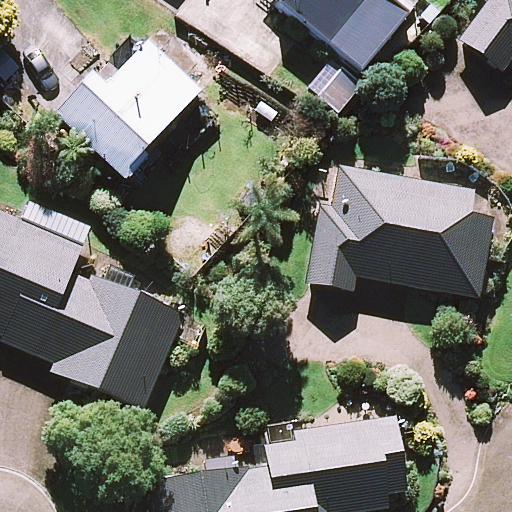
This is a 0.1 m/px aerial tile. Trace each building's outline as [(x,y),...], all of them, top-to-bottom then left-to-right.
[(276,0),(284,6),(281,11),(362,78),(418,11),(405,0),(276,0)] [(511,0),(489,0),(458,41),(503,76),(511,64),(511,0)] [(202,96),(146,48),(110,91),(96,78),(57,123),(127,183),(202,96)] [(474,195),(339,172),(333,207),(322,205),(308,288),(352,295),(355,280),(479,302),(492,224),(470,220),(474,195)] [(0,218),(0,337),(2,339),(0,344),(53,367),(49,375),(144,414),(184,319),(74,273),(82,253),(0,218)] [(264,439),(268,470),(238,474),(236,458),(206,462),(208,478),(152,485),(154,511),(387,511),(386,499),(407,497),(398,422),(264,439)]
